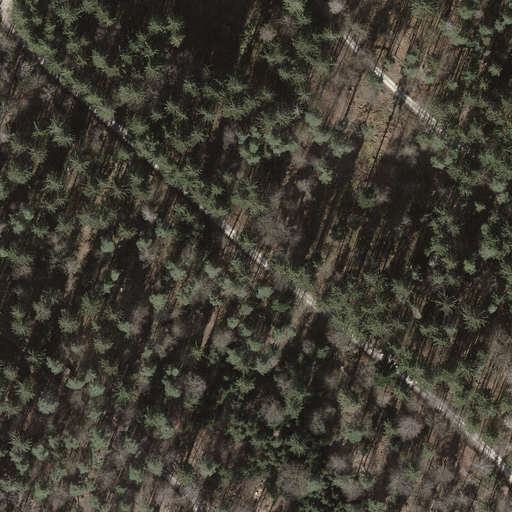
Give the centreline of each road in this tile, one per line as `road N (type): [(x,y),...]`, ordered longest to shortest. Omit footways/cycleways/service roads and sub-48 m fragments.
road 1 (track): [(506,465),(280,276),(28,46),(0,2)]
road 2 (track): [(317,0),(326,19),(439,127),(511,178)]
road 3 (track): [(0,339),(123,440)]
